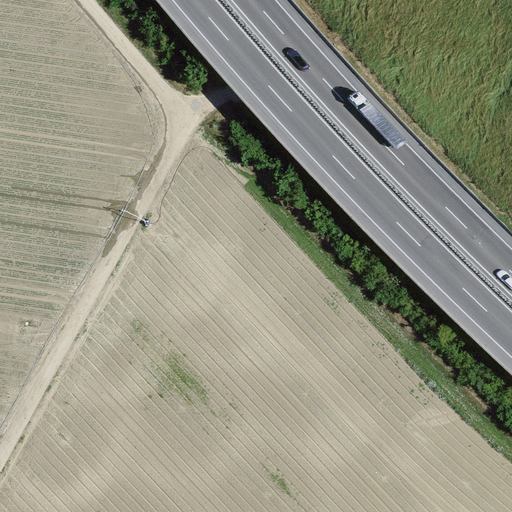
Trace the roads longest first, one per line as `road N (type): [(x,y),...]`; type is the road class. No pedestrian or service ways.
road 1 (track): [(0,461),(167,160),(180,122),(82,0)]
road 2 (motorway): [(194,0),(368,193),(511,334)]
road 3 (motorway): [(511,271),(253,0)]
